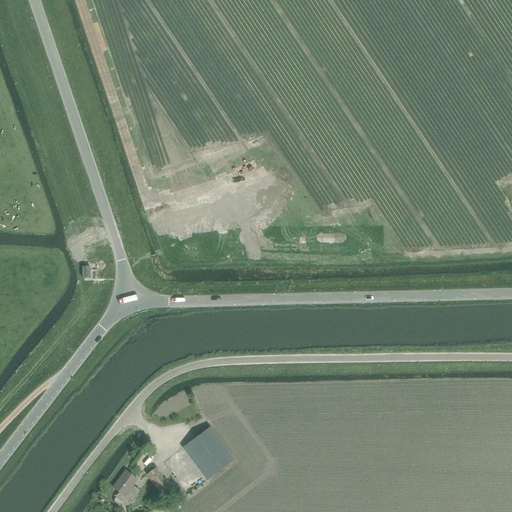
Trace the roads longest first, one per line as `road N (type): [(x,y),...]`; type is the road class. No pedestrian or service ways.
road 1 (unclassified): [(53,511),(141,397),(182,369),(217,361),(511,356)]
road 2 (unclassified): [(134,302),(511,294)]
road 3 (unclassified): [(134,302),(33,0)]
road 4 (unclassified): [(0,461),(105,325),(134,302)]
